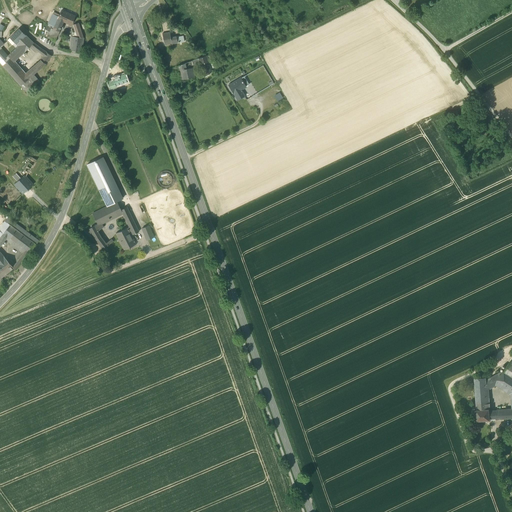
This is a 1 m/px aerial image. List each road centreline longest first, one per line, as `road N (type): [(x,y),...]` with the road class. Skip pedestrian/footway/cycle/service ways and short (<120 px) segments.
road 1 (secondary): [(132,12),(310,511)]
road 2 (tertiary): [(0,303),(67,206),(105,66)]
road 3 (residential): [(393,0),(511,136)]
road 4 (unclassified): [(105,66),(50,49),(15,22),(2,0)]
